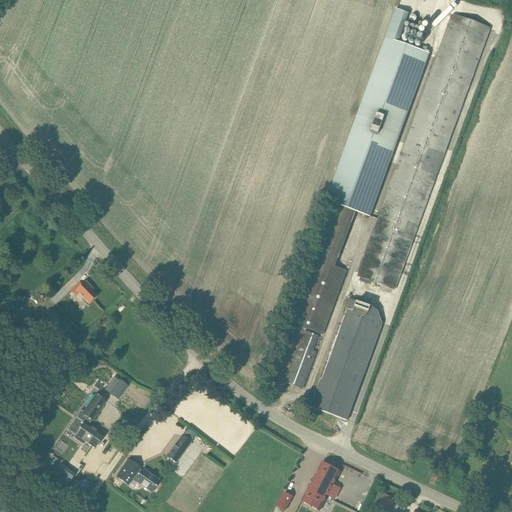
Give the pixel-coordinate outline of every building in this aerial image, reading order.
[(315,258),(291,323),(322,334),(346,271),(335,267),(357,210),(371,216),(430,52),(422,49),(401,42),(410,14),(396,9),(326,199),(336,203),(315,258)] [(490,28),(452,14),(358,277),(395,290),(490,28)] [(79,283),(74,287),(70,291),(75,296),(79,292),(90,304),(97,297),(92,292),(93,291),(94,291),(85,282),(82,285),(79,283)] [(352,300),(312,408),(347,421),(382,325),(378,312),(371,307),(352,300)] [(19,315),(25,322),(32,315),(26,309),(19,315)] [(52,311),(46,317),(53,325),(59,319),(52,311)] [(47,319),(42,324),(50,332),(54,328),(47,319)] [(60,340),(72,328),(67,323),(55,335),(60,340)] [(305,330),(285,383),(302,390),(316,352),(313,351),(319,335),(305,330)] [(99,351),(105,353),(106,353),(109,344),(103,341),(99,351)] [(120,380),(110,394),(118,400),(128,386),(120,380)] [(82,415),(92,422),(105,402),(95,396),(82,415)] [(103,436),(83,422),(74,435),(75,436),(74,438),(83,445),(85,442),(95,449),(103,436)] [(183,437),(179,443),(178,442),(171,452),(167,457),(175,463),(187,448),(185,447),(189,442),(183,437)] [(58,465),(63,455),(58,452),(52,463),(58,465)] [(128,485),(135,476),(137,478),(135,481),(140,484),(152,493),(160,482),(148,474),(142,470),(141,471),(139,470),(140,468),(129,460),(116,477),(128,485)] [(309,487),(327,497),(328,495),(334,499),(340,489),(333,485),(341,472),(323,462),(309,487)] [(75,472),(61,463),(56,471),(70,481),(75,472)] [(442,475),(436,472),(431,483),(437,486),(442,475)] [(371,507),(381,511),(388,511),(398,489),(382,482),(371,507)] [(319,511),(327,497),(309,487),(301,501),(319,511)] [(277,507),(286,511),(293,497),(284,492),(277,507)]
